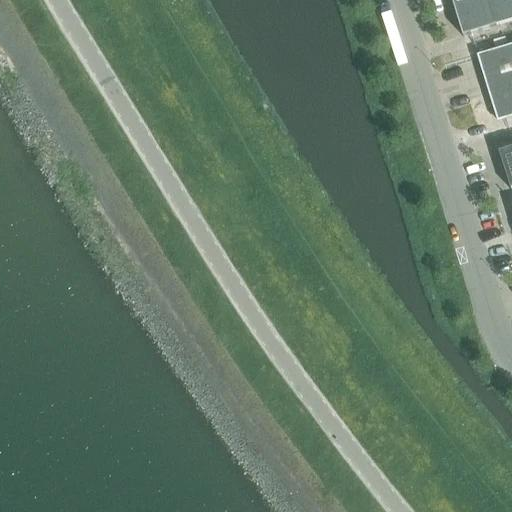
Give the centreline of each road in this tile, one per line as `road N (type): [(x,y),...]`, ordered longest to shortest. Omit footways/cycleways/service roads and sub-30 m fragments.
road 1 (tertiary): [(402,511),(230,281),(56,0)]
road 2 (unclassified): [(511,356),(497,332),(395,0)]
